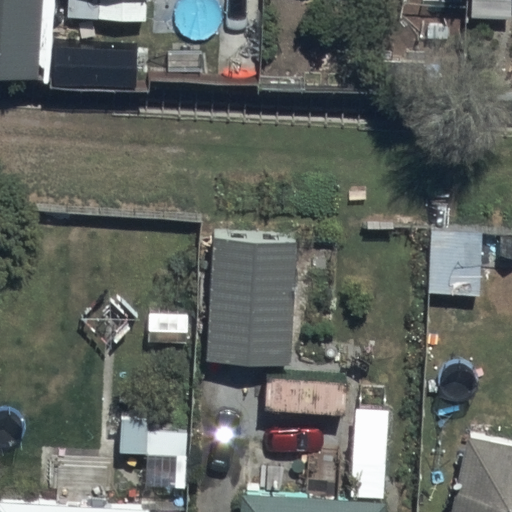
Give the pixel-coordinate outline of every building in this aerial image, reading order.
[(41,0),(0,0),(0,63),(39,65),(41,0)] [(64,0),(64,11),(148,13),(147,0),(64,0)] [(470,0),(470,13),(508,14),(508,0),(470,0)] [(251,31),(201,30),(200,69),(250,70),(251,31)] [(479,226),(428,224),(426,285),(477,287),(479,226)] [(295,230),(208,227),(204,355),(290,358),(295,230)] [(382,477),(386,400),(353,399),(349,476),(382,477)] [(511,511),(511,428),(465,419),(446,511),(511,511)] [(380,511),(381,484),(235,478),(233,511),(380,511)] [(145,511),(146,494),(0,485),(0,511),(145,511)]
